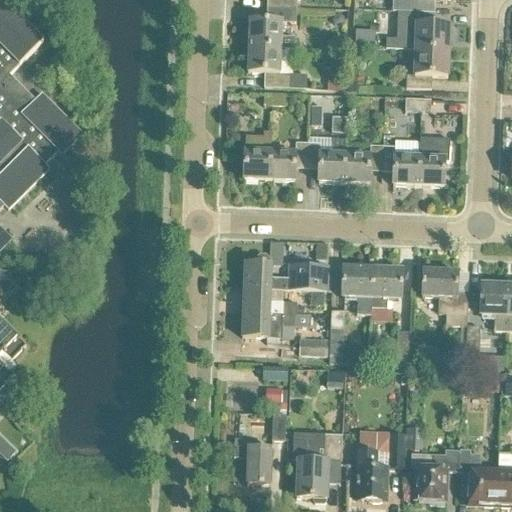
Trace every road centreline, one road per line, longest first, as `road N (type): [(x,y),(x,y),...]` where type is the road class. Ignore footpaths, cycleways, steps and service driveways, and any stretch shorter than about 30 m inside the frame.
road 1 (residential): [(480,234),(192,225)]
road 2 (unclassified): [(192,225),(181,511)]
road 3 (residential): [(480,234),(488,0)]
road 4 (unclassified): [(199,0),(192,225)]
